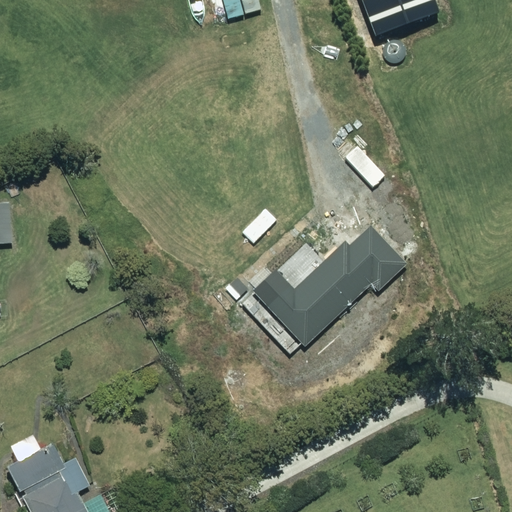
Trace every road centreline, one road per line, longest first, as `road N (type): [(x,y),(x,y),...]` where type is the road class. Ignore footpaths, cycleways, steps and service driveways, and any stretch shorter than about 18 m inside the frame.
road 1 (unknown): [(180,511),(284,453),(448,381),(511,394)]
road 2 (unknown): [(283,0),(322,182)]
